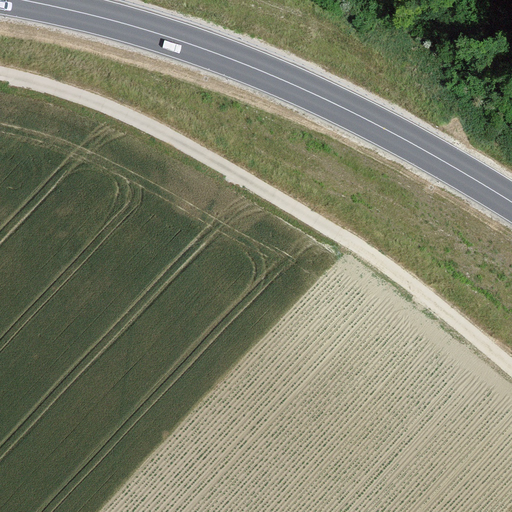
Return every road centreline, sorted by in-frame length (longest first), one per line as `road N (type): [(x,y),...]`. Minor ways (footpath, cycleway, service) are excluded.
road 1 (track): [(0,73),(146,123),(269,190),(367,250),(511,363)]
road 2 (secondary): [(21,0),(126,23),(239,62),(391,132),(511,202)]
